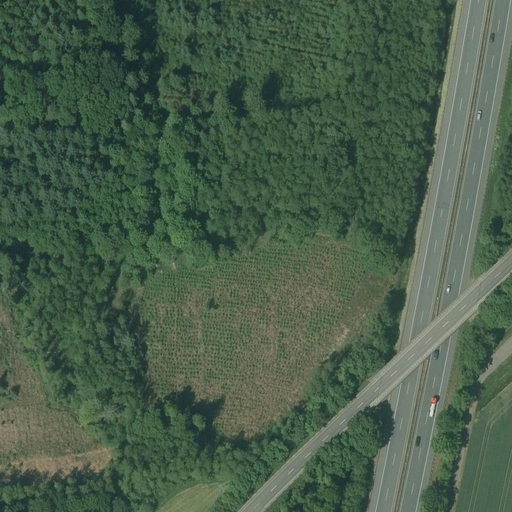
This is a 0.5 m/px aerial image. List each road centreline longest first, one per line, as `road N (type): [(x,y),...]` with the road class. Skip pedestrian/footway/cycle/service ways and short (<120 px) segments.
road 1 (motorway): [(474,0),(379,511)]
road 2 (motorway): [(412,511),(504,0)]
road 3 (tertiary): [(253,511),(511,266)]
road 4 (unclassified): [(511,341),(473,393),(446,511)]
